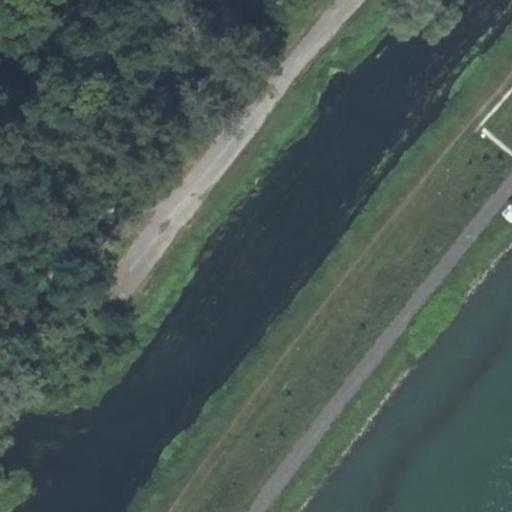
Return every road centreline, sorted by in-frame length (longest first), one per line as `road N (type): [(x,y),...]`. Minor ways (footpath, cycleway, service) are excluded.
road 1 (track): [(511,84),(400,216),(182,511)]
road 2 (track): [(511,187),(260,511)]
road 3 (track): [(133,258),(62,257),(0,329)]
